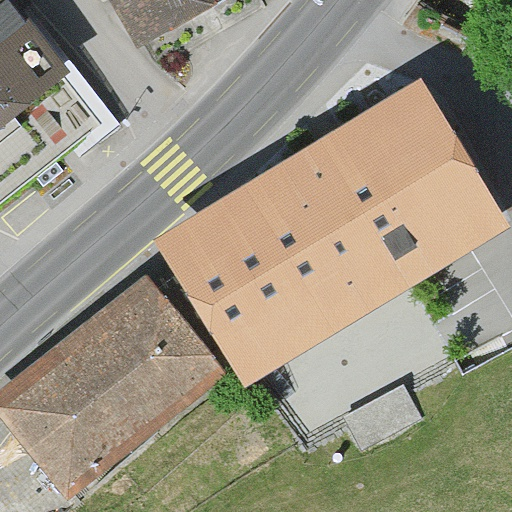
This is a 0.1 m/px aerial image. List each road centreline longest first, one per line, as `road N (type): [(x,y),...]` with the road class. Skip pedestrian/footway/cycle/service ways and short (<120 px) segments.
road 1 (secondary): [(202,148),(31,298)]
road 2 (residential): [(37,0),(133,96),(202,148)]
road 3 (secondary): [(338,0),(202,148)]
